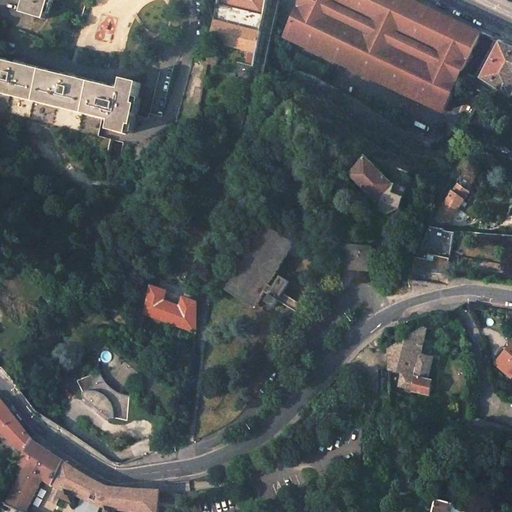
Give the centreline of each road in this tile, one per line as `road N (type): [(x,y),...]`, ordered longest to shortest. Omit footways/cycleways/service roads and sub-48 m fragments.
road 1 (unclassified): [(367,328),(261,436),(187,468),(106,472),(37,428),(0,384)]
road 2 (residential): [(453,291),(478,345),(489,403),(511,413)]
